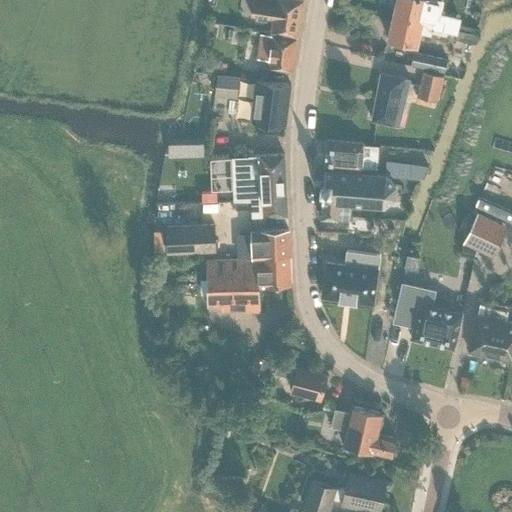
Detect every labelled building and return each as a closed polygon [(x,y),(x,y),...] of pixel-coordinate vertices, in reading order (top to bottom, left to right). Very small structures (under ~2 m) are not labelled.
[(253,0),(251,14),(273,18),(271,32),(297,37),(303,1),(299,0),(253,0)] [(442,32),(456,35),(457,30),(472,33),(471,28),(458,25),(459,17),(425,10),(426,0),(396,0),(393,15),(430,24),(431,19),(444,22),(442,32)] [(417,46),(419,34),(431,36),(432,29),(442,32),(444,22),(431,19),(430,24),(393,15),(388,39),(417,46)] [(474,43),(477,35),(472,33),(457,30),(456,35),(455,39),(474,43)] [(268,68),(292,71),(296,39),(260,34),(257,57),(270,59),(268,68)] [(433,71),(462,79),(470,57),(447,51),(428,47),(426,54),(414,52),(411,66),(433,71)] [(223,73),(224,65),(205,62),(204,71),(223,73)] [(436,101),(443,76),(423,71),(416,96),(436,101)] [(411,78),(381,73),(372,120),(401,126),(411,78)] [(240,76),(217,74),(215,95),(237,98),(240,76)] [(256,80),(250,121),(265,123),(285,126),(291,85),(256,80)] [(189,149),(190,143),(186,138),(180,137),(175,141),(174,148),(179,153),(184,154),(189,149)] [(357,143),(326,140),(324,166),(355,168),(357,143)] [(252,201),(253,218),(287,216),(284,154),(249,156),(251,188),(231,188),(231,202),(252,201)] [(386,160),(384,174),(386,174),(410,178),(412,164),(386,160)] [(348,222),(349,204),(383,206),(393,197),(394,185),(386,174),(384,174),(324,170),(323,181),(321,181),(321,191),(322,191),(320,219),(337,220),(337,222),(348,222)] [(477,213),(463,243),(492,257),(506,226),(477,213)] [(223,253),(222,227),(174,229),(176,255),(223,253)] [(251,232),(252,259),(252,264),(270,263),(270,257),(290,256),(288,230),(251,232)] [(403,262),(422,264),(425,241),(405,239),(403,262)] [(326,261),(321,296),(339,298),(338,299),(347,300),(354,252),(346,251),(344,263),(326,261)] [(357,301),(373,303),(380,255),(354,252),(347,300),(356,301),(357,301)] [(270,263),(252,264),(252,259),(207,261),(207,305),(222,305),(222,311),(259,311),(259,287),(291,285),(290,256),(270,257),(270,263)] [(469,352),(511,361),(511,322),(503,321),(506,310),(479,305),(477,315),(469,352)] [(461,317),(418,307),(411,339),(454,348),(461,317)] [(256,356),(251,372),(265,377),(270,361),(256,356)] [(320,399),(327,376),(297,367),(297,368),(278,362),(274,373),(294,379),(291,390),(320,399)] [(330,427),(346,430),(342,445),(392,456),(395,438),(378,434),(383,413),(351,406),(350,412),(334,409),(330,427)] [(233,434),(224,432),(222,439),(231,441),(233,434)] [(330,511),(334,498),(344,501),(343,503),(379,511),(386,480),(349,472),(345,489),(313,482),(307,509),(319,511),(330,511)]
